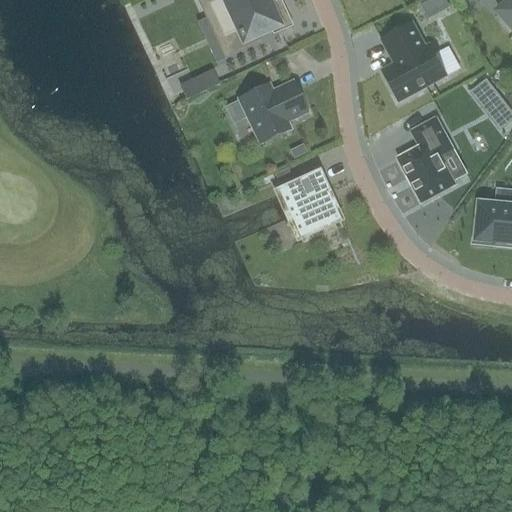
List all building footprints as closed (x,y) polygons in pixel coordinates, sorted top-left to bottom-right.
[(269,0),(202,0),(212,19),(217,17),(230,42),(245,35),(248,41),(274,29),(277,36),(297,26),(284,0),(282,0),(272,5),(269,0)] [(428,19),(453,6),(450,0),(427,0),(420,4),(428,19)] [(511,0),(508,0),(510,1),(494,14),(511,35),(511,0)] [(428,46),(417,23),(386,37),(397,60),(383,67),(398,100),(447,78),(432,45),(428,46)] [(212,74),(182,89),(187,100),(218,86),(212,74)] [(280,92),(273,96),(269,87),(239,102),(260,145),(290,130),(287,124),(307,114),(293,84),(280,90),(280,92)] [(426,146),(405,158),(428,201),(460,184),(444,156),(458,148),(442,117),(417,131),(426,146)] [(287,171),(276,177),(280,185),(291,180),(287,171)] [(329,196),(331,195),(320,171),(280,190),(295,224),(300,222),(308,238),(341,222),(332,204),(335,203),(334,202),(332,203),(329,196)] [(477,221),(473,244),(496,248),(496,244),(511,246),(511,210),(483,206),(481,222),(477,221)]
